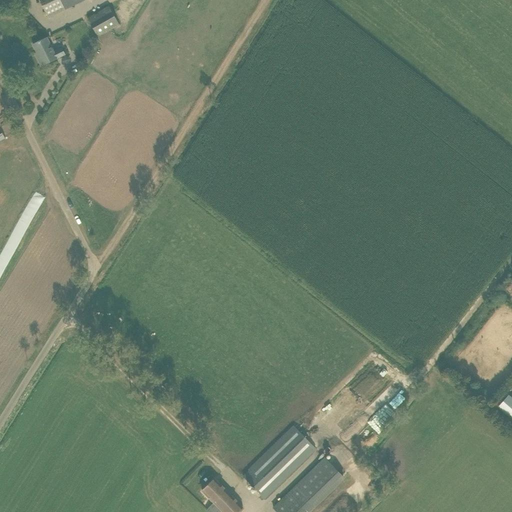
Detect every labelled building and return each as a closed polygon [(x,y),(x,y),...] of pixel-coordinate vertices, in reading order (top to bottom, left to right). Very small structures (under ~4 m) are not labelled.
[(39,0),(48,18),(59,13),(66,9),(61,0),(39,0)] [(98,37),(120,25),(109,6),(87,18),(98,37)] [(37,58),(41,67),(57,59),(57,58),(65,54),(62,48),(54,52),(47,37),(33,44),(39,57),(37,58)] [(511,394),(501,407),(511,417),(511,394)] [(243,476),(264,498),(315,447),(294,426),(243,476)] [(324,457),(273,507),(277,511),(307,511),(343,477),(324,457)] [(202,491),(213,503),(206,509),(208,511),(238,511),(243,508),(215,479),(202,491)]
